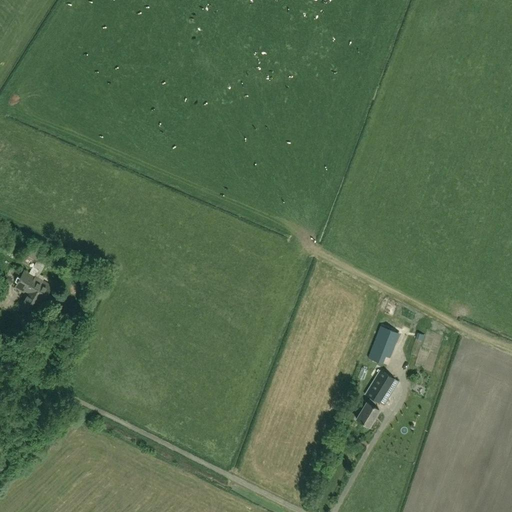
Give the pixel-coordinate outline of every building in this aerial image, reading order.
[(36,273),(40,265),(34,262),(30,270),(36,273)] [(24,271),(14,287),(26,294),(17,309),(31,317),(40,302),(42,303),(51,286),(24,271)] [(389,358),(402,326),(383,319),(368,358),(382,364),(385,356),(389,358)] [(437,337),(417,370),(424,374),(445,342),(437,337)] [(376,401),(383,406),(398,381),(379,370),(364,394),(369,397),(366,402),(355,419),(368,427),(378,410),(373,407),(376,401)] [(339,439),(351,446),(357,436),(346,428),(339,439)]
